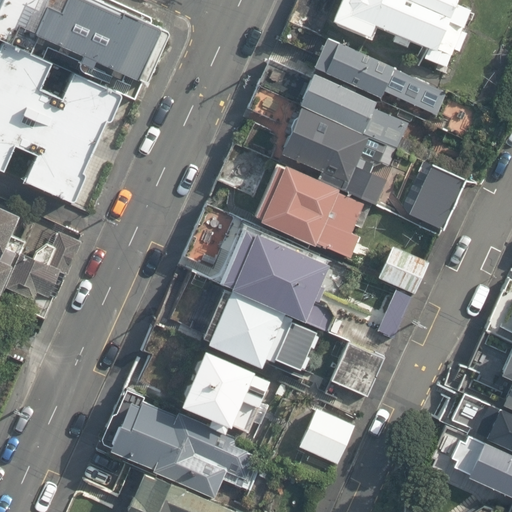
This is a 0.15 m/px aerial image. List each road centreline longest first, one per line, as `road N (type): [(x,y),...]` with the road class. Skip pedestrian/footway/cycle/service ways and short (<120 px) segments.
road 1 (tertiary): [(231,18),(7,511)]
road 2 (residential): [(362,511),(511,181)]
